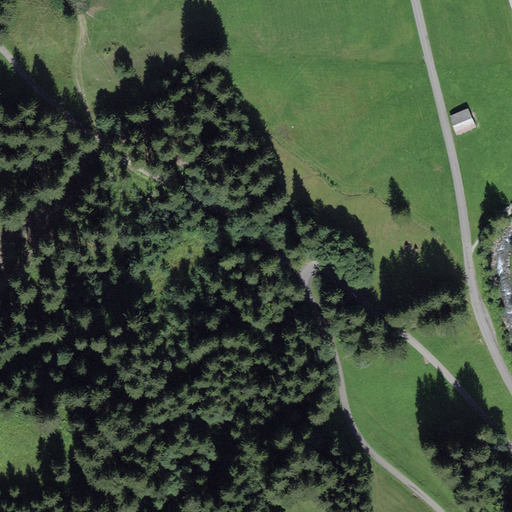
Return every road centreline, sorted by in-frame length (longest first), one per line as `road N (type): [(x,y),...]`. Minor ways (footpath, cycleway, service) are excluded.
road 1 (tertiary): [(511,386),(472,290),(415,0)]
road 2 (track): [(304,269),(352,427),(441,511)]
road 3 (track): [(511,450),(414,343),(327,270),(304,269)]
road 4 (track): [(304,269),(80,127)]
